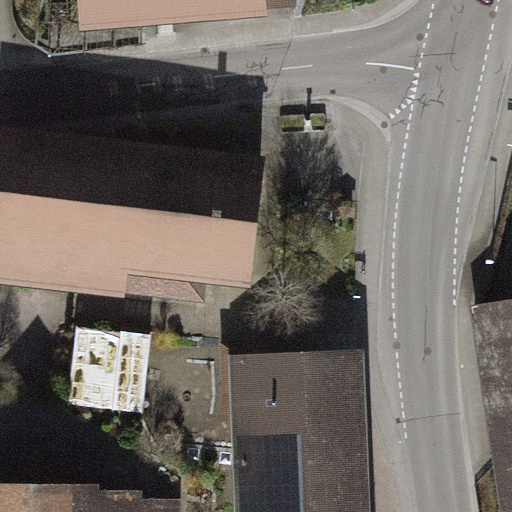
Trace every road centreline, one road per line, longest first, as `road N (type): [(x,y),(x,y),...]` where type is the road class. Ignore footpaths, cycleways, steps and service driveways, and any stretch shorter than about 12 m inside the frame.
road 1 (tertiary): [(0,95),(311,66),(452,71)]
road 2 (tertiary): [(452,71),(434,178),(427,312),(447,511)]
